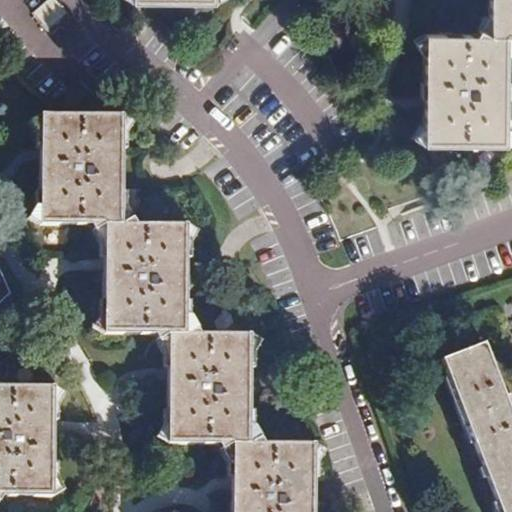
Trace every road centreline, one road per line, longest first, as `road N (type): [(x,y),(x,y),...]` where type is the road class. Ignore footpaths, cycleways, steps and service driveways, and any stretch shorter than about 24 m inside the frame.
road 1 (residential): [(79,0),(248,165),(309,299)]
road 2 (residential): [(309,299),(385,511)]
road 3 (residential): [(511,226),(309,299)]
